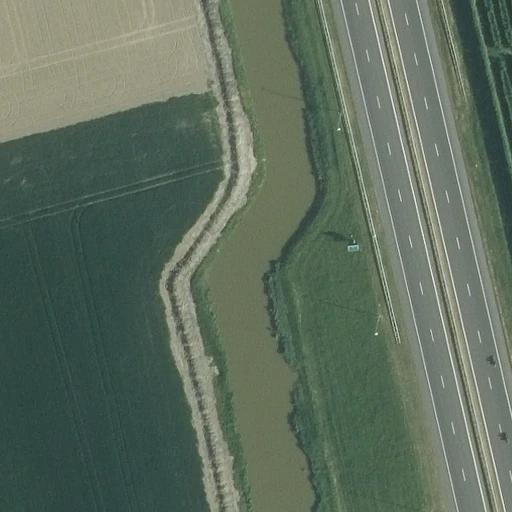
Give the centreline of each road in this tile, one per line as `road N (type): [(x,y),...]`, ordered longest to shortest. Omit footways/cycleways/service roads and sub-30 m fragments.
road 1 (trunk): [(349,0),(465,511)]
road 2 (trunk): [(511,470),(404,0)]
